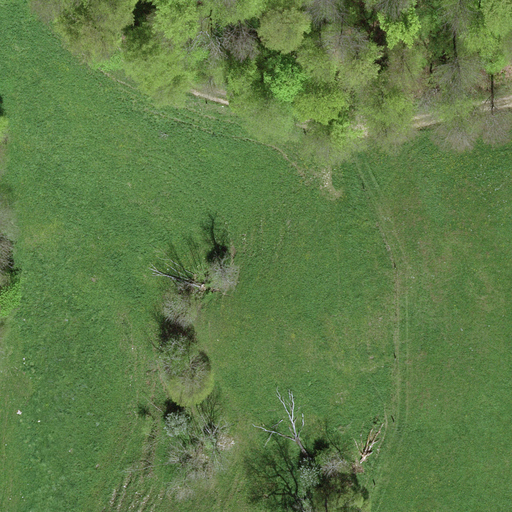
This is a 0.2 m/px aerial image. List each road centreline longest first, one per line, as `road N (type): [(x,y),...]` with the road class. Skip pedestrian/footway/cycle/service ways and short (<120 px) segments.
road 1 (track): [(511,103),(363,125),(275,113),(125,49),(74,0)]
road 2 (track): [(337,124),(351,52),(400,0)]
